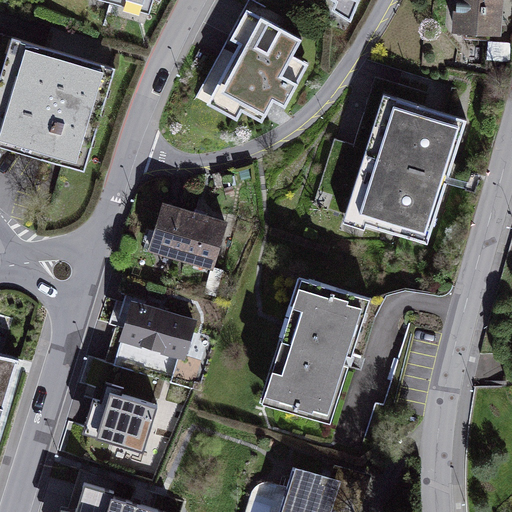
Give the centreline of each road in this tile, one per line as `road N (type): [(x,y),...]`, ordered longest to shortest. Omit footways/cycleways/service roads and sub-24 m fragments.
road 1 (residential): [(438,511),(445,393),(511,139)]
road 2 (residential): [(389,0),(324,96),(286,132),(217,160),(182,162),(129,146)]
road 3 (residential): [(15,511),(68,331),(63,271)]
road 4 (residential): [(129,146),(163,65),(203,0)]
road 5 (residential): [(63,271),(110,203),(129,146)]
